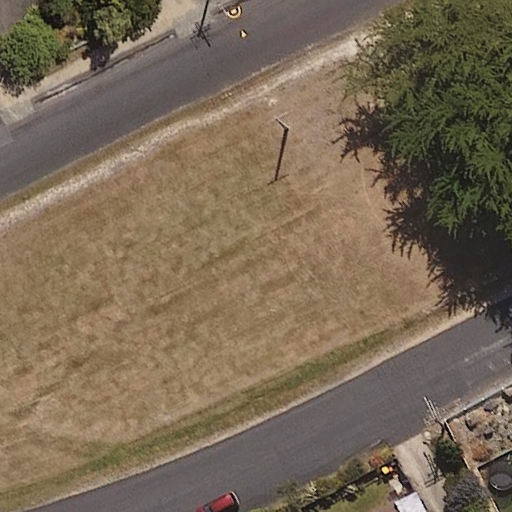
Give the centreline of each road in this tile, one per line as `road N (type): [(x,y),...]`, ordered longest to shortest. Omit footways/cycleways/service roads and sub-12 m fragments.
road 1 (residential): [(511,327),(189,493),(136,511)]
road 2 (residential): [(0,155),(308,0)]
